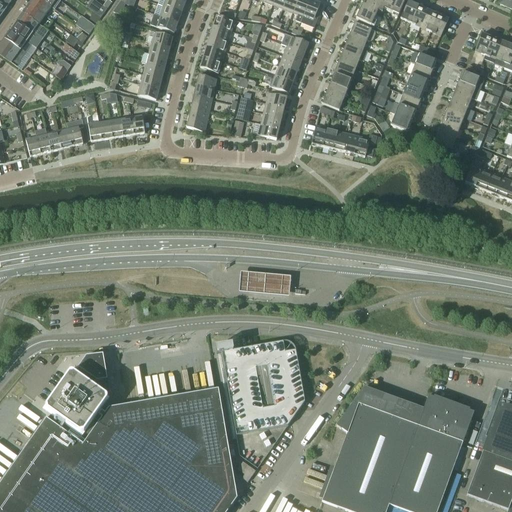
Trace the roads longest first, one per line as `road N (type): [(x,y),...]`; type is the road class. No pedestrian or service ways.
road 1 (secondary): [(427,273),(209,244),(0,261)]
road 2 (secondary): [(0,276),(215,260),(427,273)]
road 3 (unclassified): [(363,338),(274,324),(189,324),(37,343),(0,380)]
road 4 (unclassified): [(250,511),(363,338)]
road 5 (residential): [(0,179),(166,142)]
road 6 (residential): [(291,150),(346,0)]
road 7 (residential): [(414,150),(471,10)]
road 8 (unclassified): [(511,366),(363,338)]
road 9 (residential): [(166,142),(204,0)]
road 10 (unknown): [(490,381),(454,511)]
road 11 (residential): [(166,142),(176,153),(275,160),(291,150)]
